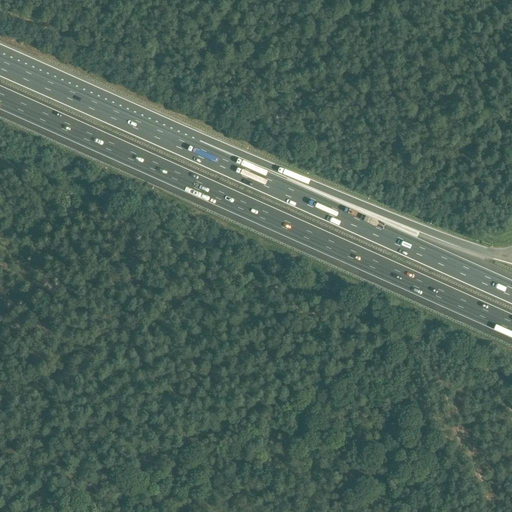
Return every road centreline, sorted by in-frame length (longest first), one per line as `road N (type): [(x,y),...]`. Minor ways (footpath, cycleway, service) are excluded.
road 1 (motorway): [(0,99),(511,326)]
road 2 (motorway): [(511,292),(4,66)]
road 3 (motorway): [(483,251),(138,109),(4,66)]
